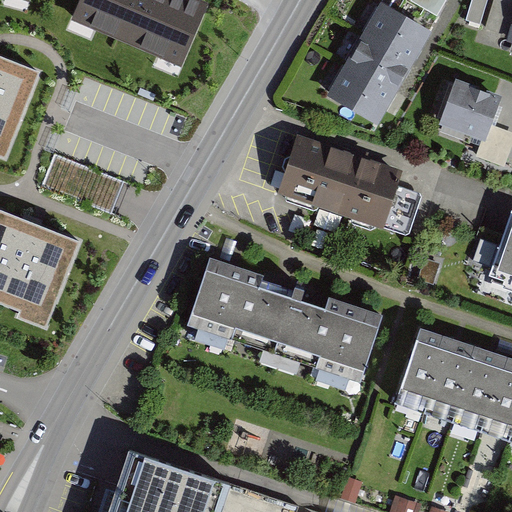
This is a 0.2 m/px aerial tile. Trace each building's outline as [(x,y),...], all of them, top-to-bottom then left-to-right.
[(205,11),(181,0),(85,0),(77,19),(181,65),(205,11)] [(448,0),(387,0),(324,99),(367,127),(448,0)] [(511,2),(505,0),(491,0),(482,29),(504,37),(501,46),(511,50),(511,2)] [(41,77),(0,60),(0,161),(6,164),(41,77)] [(484,134),(485,135),(490,122),(502,90),(457,73),(440,118),(484,134)] [(511,129),(490,122),(485,135),(484,134),(477,154),(505,164),(511,146),(511,129)] [(400,173),(288,137),(270,193),(381,229),(400,173)] [(511,210),(491,271),(506,277),(504,284),(511,286),(511,210)] [(80,246),(0,214),(0,306),(24,316),(21,324),(45,333),(80,246)] [(374,321),(201,265),(182,325),(355,381),(374,321)] [(511,373),(406,342),(387,406),(511,442),(511,373)] [(222,511),(233,481),(130,448),(108,511),(222,511)]
